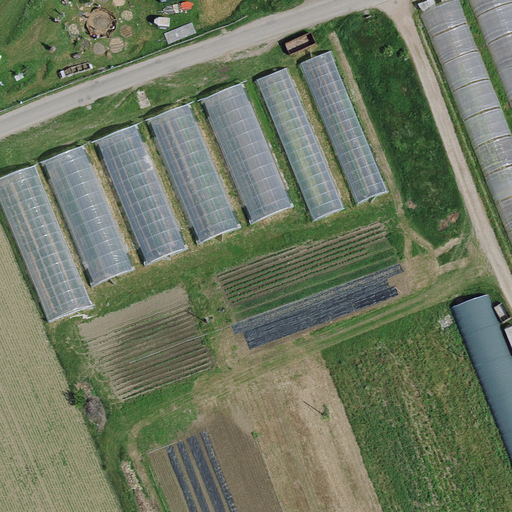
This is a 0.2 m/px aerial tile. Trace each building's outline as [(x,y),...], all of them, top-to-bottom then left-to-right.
[(335,50),(305,61),(359,202),(389,191),(335,50)] [(260,77),(310,221),(342,210),(292,66),(260,77)] [(205,99),(254,222),(294,207),(245,83),(205,99)] [(192,103),(153,118),(202,242),(241,227),(192,103)] [(143,124),(103,138),(147,264),(187,250),(143,124)] [(90,144),(49,159),(96,285),(137,269),(90,144)] [(42,163),(0,178),(50,321),(93,306),(42,163)] [(511,335),(497,291),(461,303),(511,458),(511,335)]
